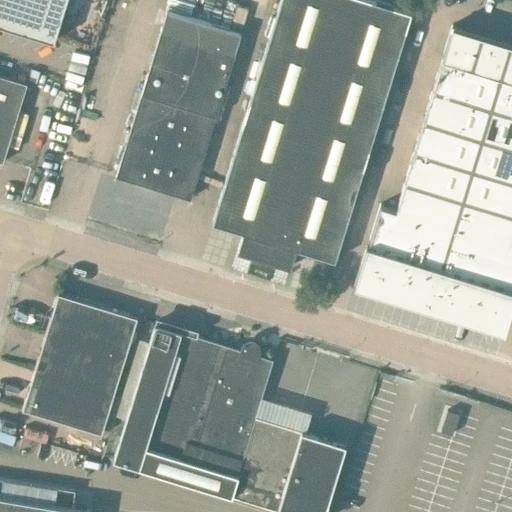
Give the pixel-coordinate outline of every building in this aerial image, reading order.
[(0,0),(0,22),(53,39),(65,0),(0,0)] [(411,11),(376,0),(280,0),(212,221),(243,231),(237,250),(290,266),(296,247),(334,259),(411,11)] [(162,29),(160,28),(116,174),(190,197),(235,51),(242,28),(249,8),(237,4),(230,28),(168,9),(162,29)] [(380,203),(357,280),(502,325),(511,292),(511,243),(511,238),(511,42),(452,24),(395,208),(380,203)] [(27,82),(0,73),(0,160),(2,161),(27,82)] [(58,291),(22,407),(68,421),(60,445),(101,458),(108,434),(101,432),(137,315),(58,291)] [(154,321),(112,457),(291,511),(323,511),(345,442),(255,415),(273,358),(257,353),(154,321)] [(458,412),(447,409),(441,430),(452,433),(458,412)] [(0,511),(89,511),(91,508),(54,502),(56,486),(3,478),(0,493),(0,511)]
